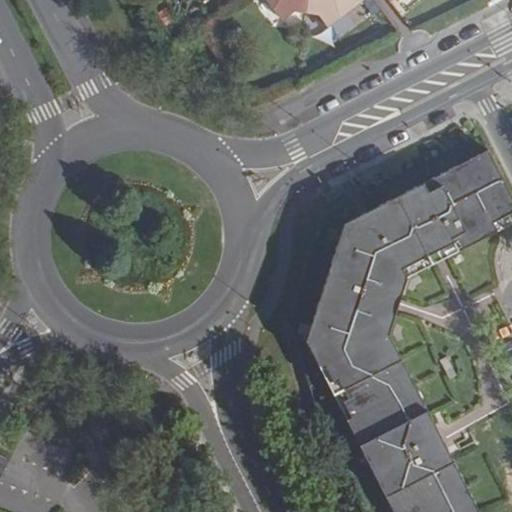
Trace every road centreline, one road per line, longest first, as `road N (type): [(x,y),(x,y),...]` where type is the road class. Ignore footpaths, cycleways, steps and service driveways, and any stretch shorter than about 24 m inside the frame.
road 1 (primary): [(301,160),(472,71)]
road 2 (primary): [(154,130),(92,85),(47,0)]
road 3 (primary): [(0,24),(42,112),(48,143),(40,183)]
road 4 (tertiary): [(227,433),(232,288)]
road 5 (tertiary): [(116,345),(184,381),(227,433)]
road 6 (primary): [(116,345),(184,336),(232,288)]
road 7 (primary): [(154,130),(87,139),(40,183)]
